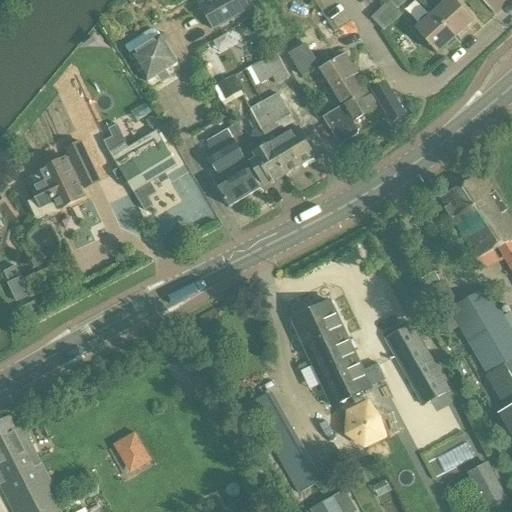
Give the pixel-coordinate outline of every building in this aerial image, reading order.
[(244,0),(214,0),(200,9),(214,33),(251,12),(244,0)] [(405,0),(389,0),(389,1),(397,9),(405,0)] [(447,0),(433,13),(455,38),(473,21),(453,0),(447,0)] [(455,38),(433,13),(415,29),(437,54),(455,38)] [(127,51),(132,59),(150,86),(176,69),(178,71),(181,69),(161,37),(158,35),(153,35),(127,51)] [(302,76),(319,66),(306,45),(290,55),(302,76)] [(281,51),(245,72),(254,88),(272,78),(276,86),(295,75),(281,51)] [(343,105),(368,92),(345,55),(322,69),(343,105)] [(368,92),(343,105),(324,117),(340,145),(358,134),(359,130),(354,121),(377,107),(368,92)] [(378,101),(391,123),(405,115),(392,93),(378,101)] [(263,104),(278,132),(294,122),(278,95),(263,104)] [(278,132),(263,104),(251,111),(260,127),(267,138),(278,132)] [(210,142),(215,152),(207,157),(218,176),(213,179),(230,208),(260,190),(243,161),(245,160),(233,140),(241,135),(236,126),(210,142)] [(265,139),(267,138),(260,127),(250,133),(261,151),(255,154),(257,159),(250,163),(261,182),(269,178),(272,183),(286,175),(269,146),(265,139)] [(285,137),(301,166),(315,158),(299,129),(285,137)] [(125,143),(109,153),(133,193),(178,166),(156,132),(128,149),(125,143)] [(301,166),(285,137),(269,146),(286,175),(301,166)] [(99,181),(81,143),(66,149),(70,157),(67,159),(66,158),(40,170),(46,181),(31,188),(36,199),(29,203),(37,218),(39,219),(45,217),(60,213),(58,209),(84,197),(79,185),(82,183),(84,188),(99,181)] [(511,271),(511,223),(505,213),(507,211),(482,173),(440,198),(476,260),(498,247),(511,271)] [(450,310),(459,305),(445,280),(425,292),(438,316),(450,309),(450,310)] [(488,374),(511,359),(511,332),(486,289),(459,305),(450,310),(488,374)] [(332,407),(370,389),(329,302),(292,319),(332,407)] [(423,406),(449,391),(428,353),(425,355),(409,326),(386,339),(423,406)] [(300,495),(321,483),(305,453),(307,452),(274,392),(252,404),(286,464),(284,465),(300,495)] [(511,406),(498,415),(511,439),(511,406)] [(60,511),(63,511),(16,414),(0,421),(0,486),(13,511),(60,511)] [(355,511),(356,511),(345,492),(312,511),(355,511)]
